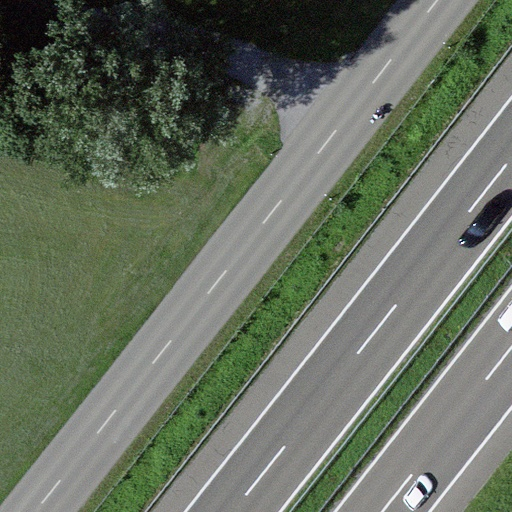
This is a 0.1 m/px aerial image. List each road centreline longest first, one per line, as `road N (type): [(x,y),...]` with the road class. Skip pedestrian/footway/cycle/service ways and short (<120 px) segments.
road 1 (tertiary): [(34,511),(435,0)]
road 2 (motorway): [(511,145),(223,511)]
road 3 (track): [(347,115),(229,56),(0,9)]
road 4 (motorway): [(372,511),(511,333)]
